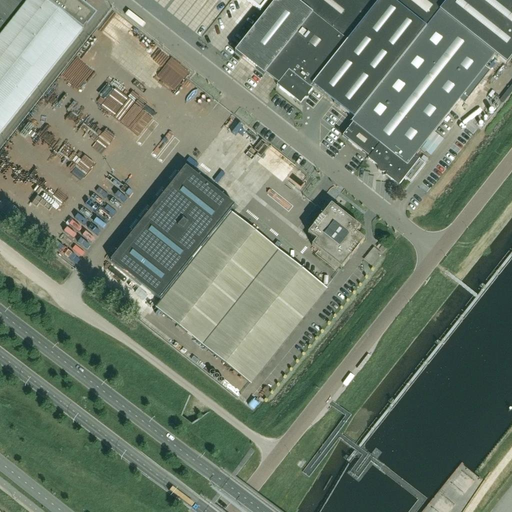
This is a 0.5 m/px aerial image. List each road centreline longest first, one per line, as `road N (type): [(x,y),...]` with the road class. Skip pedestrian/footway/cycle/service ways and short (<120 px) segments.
road 1 (unclassified): [(438,252),(118,0)]
road 2 (tertiary): [(230,511),(438,252)]
road 3 (primary): [(262,511),(0,312)]
road 4 (primary): [(0,354),(205,511)]
road 5 (unknown): [(109,0),(0,143)]
road 6 (unknown): [(285,237),(185,149)]
